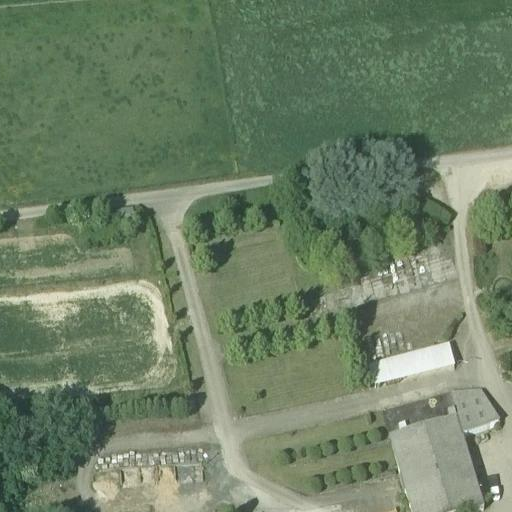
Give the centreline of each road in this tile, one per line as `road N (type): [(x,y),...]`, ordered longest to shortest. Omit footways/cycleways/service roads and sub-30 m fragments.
road 1 (track): [(0,226),(511,159)]
road 2 (track): [(218,413),(0,427)]
